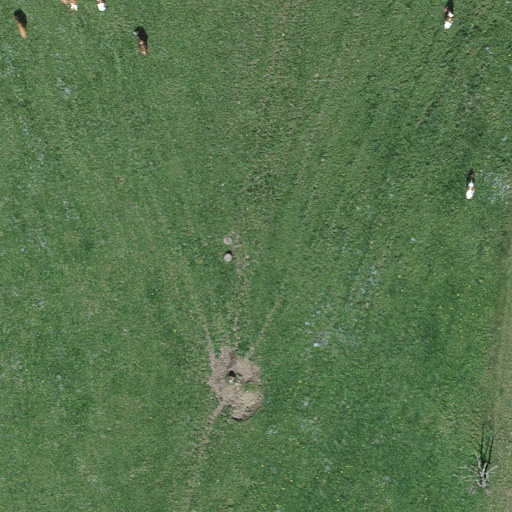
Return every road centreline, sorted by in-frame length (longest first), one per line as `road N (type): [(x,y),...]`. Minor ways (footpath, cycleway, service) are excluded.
road 1 (track): [(279,0),(194,426)]
road 2 (track): [(511,291),(489,511)]
